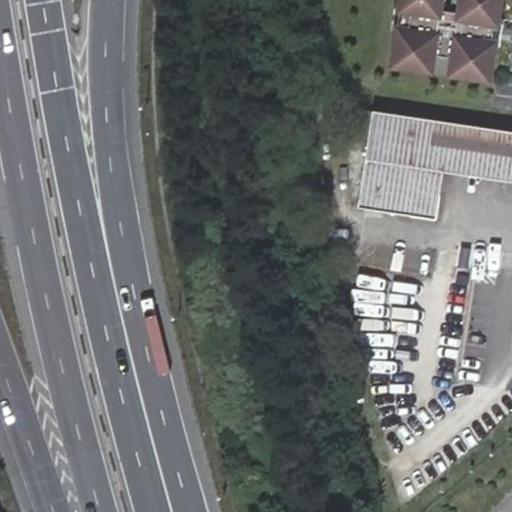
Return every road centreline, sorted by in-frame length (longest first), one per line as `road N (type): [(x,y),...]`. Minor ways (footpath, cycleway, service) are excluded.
road 1 (motorway): [(155,511),(81,204),(45,0)]
road 2 (motorway): [(191,511),(118,197),(108,104),(110,0)]
road 3 (motorway): [(0,26),(30,212),(101,511)]
road 4 (motorway): [(0,354),(55,511)]
